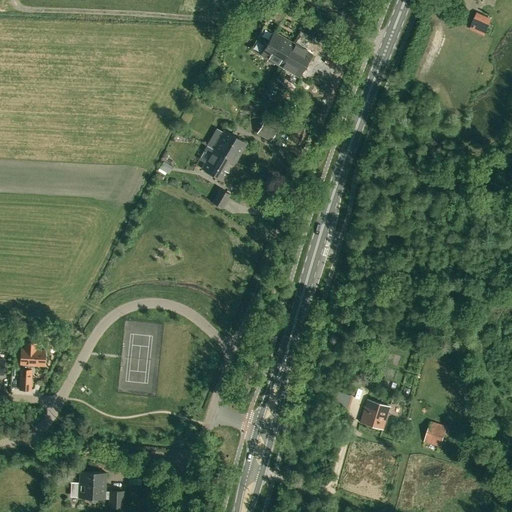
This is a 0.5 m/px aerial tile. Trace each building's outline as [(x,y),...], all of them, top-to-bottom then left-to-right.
[(269,4),(264,16),(277,22),(278,23),(281,24),(286,12),(277,8),(269,4)] [(492,19),(477,12),(469,30),(485,36),(492,19)] [(302,27),(298,36),(313,42),(317,32),(302,27)] [(275,62),(280,66),(293,43),(276,33),(273,31),(260,54),(266,57),(268,58),(267,61),(274,65),(275,62)] [(293,43),(280,66),(300,77),(313,55),(293,43)] [(264,121),(257,133),(271,141),(278,130),(264,121)] [(186,137),(190,131),(183,126),(179,133),(186,137)] [(213,149),(235,162),(247,143),(225,130),(213,149)] [(456,148),(454,150),(453,154),(455,156),(459,156),(461,155),(462,151),(460,148),(456,148)] [(235,162),(213,149),(202,169),(224,182),(235,162)] [(164,162),(158,171),(166,176),(171,166),(164,162)] [(230,194),(220,189),(212,202),(222,208),(230,194)] [(20,369),(19,389),(31,390),(32,370),(28,370),(28,365),(44,366),(45,350),(37,350),(37,343),(28,343),(25,343),(24,349),(21,349),(21,350),(20,365),(21,365),(21,369),(20,369)] [(111,388),(111,367),(96,367),(96,388),(111,388)] [(348,404),(353,392),(340,387),(335,399),(348,404)] [(390,406),(367,400),(360,422),(383,429),(390,406)] [(424,442),(441,447),(447,426),(431,421),(424,442)] [(110,499),(109,508),(123,508),(124,491),(110,491),(110,492),(105,491),(106,472),(81,471),(80,482),(71,482),(70,497),(79,497),(79,498),(110,499)]
